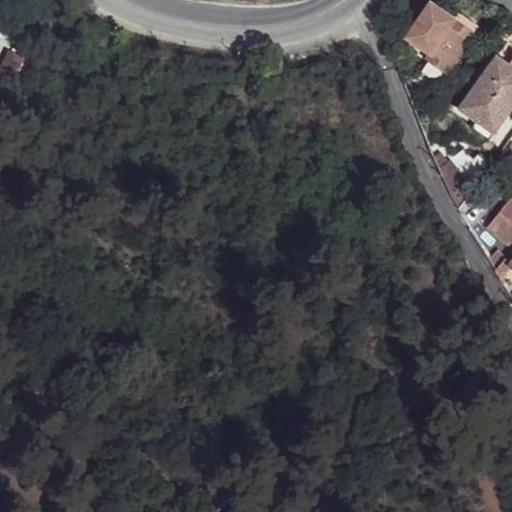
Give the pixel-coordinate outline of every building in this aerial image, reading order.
[(446,72),(470,39),(445,21),(449,16),(431,3),(421,18),(408,37),(431,53),(427,58),(446,72)] [(445,21),(470,39),(474,33),(449,16),(445,21)] [(19,79),(25,66),(19,63),(21,57),(6,50),(0,65),(0,72),(13,79),(13,76),(19,79)] [(511,62),(499,54),(460,109),(498,135),(511,114),(511,62)] [(441,169),(461,207),(475,187),(453,159),(441,169)] [(510,245),(511,243),(511,198),(489,225),(510,245)]
